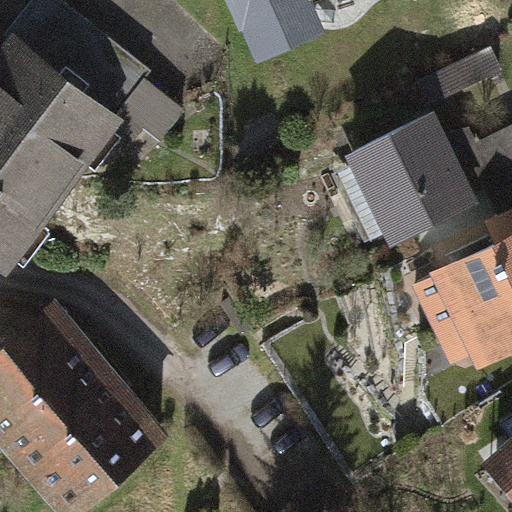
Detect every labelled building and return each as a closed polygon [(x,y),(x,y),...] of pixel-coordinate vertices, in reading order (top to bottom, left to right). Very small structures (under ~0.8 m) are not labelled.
[(45,0),(0,59),(0,248),(14,259),(128,110),(160,135),(179,109),(140,79),(147,70),(55,0),(45,0)] [(344,0),(229,0),(248,42),(344,0)] [(342,160),(336,164),(381,258),(471,215),(425,119),(420,121),(418,118),(340,155),(342,160)] [(511,208),(511,125),(466,147),(459,132),(438,138),(454,170),(456,169),(460,177),(455,179),(470,211),(480,206),(487,220),(511,208)] [(511,208),(487,220),(474,226),(486,251),(511,238),(511,208)] [(461,360),(467,375),(511,353),(511,238),(486,251),(400,291),(438,371),(461,360)] [(0,357),(0,437),(59,511),(75,511),(168,439),(63,307),(0,357)] [(511,453),(494,470),(511,490),(511,453)]
